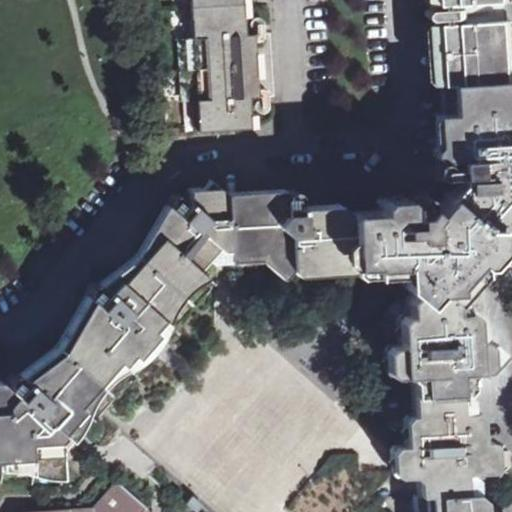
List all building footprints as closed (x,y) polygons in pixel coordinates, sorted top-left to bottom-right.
[(188,0),(189,37),(181,38),(184,100),(194,100),(195,130),(239,128),(237,97),(271,95),(267,33),(233,34),(231,0),(188,0)] [(435,18),(442,113),(434,113),(436,143),(432,149),(431,153),(438,157),(456,157),(457,173),(447,173),(440,181),(449,185),(432,204),(427,195),(415,210),(412,205),(407,205),(407,200),(401,195),(381,196),(375,202),(376,208),(345,209),(348,270),(400,266),(401,286),(410,292),(404,297),(405,312),(401,312),(396,318),(398,342),(388,343),(384,348),(385,369),(392,373),(404,373),(410,378),(411,393),(458,390),(457,370),(483,368),(488,363),(487,344),(482,339),(474,338),(472,313),(466,309),(453,308),(451,289),(455,289),(454,280),(510,215),(511,214),(511,182),(504,77),(499,0),(434,0),(435,7),(428,8),(426,11),(426,15),(429,18),(435,18)] [(162,323),(201,278),(194,272),(217,246),(220,249),(229,249),(230,260),(261,259),(282,277),(291,269),(296,273),(348,270),(345,209),(336,203),(284,206),(282,188),(223,191),(208,179),(198,188),(186,189),(187,201),(167,225),(161,220),(151,231),(153,233),(143,245),(145,247),(126,269),(123,267),(114,278),(110,276),(100,288),(105,293),(86,315),(80,310),(70,322),(72,324),(63,335),(65,338),(45,360),(42,359),(33,370),(30,368),(21,380),(23,383),(14,396),(0,383),(0,461),(12,460),(13,467),(28,466),(29,480),(60,479),(58,439),(62,435),(59,432),(78,410),(83,414),(86,413),(89,408),(154,332),(162,323)] [(483,511),(481,497),(474,491),(463,490),(461,470),(480,469),(487,470),(494,464),(493,444),(487,438),(480,437),(479,414),(472,409),(459,409),(458,390),(411,393),(413,413),(407,413),(403,419),(404,432),(405,437),(406,454),(426,473),(427,493),(424,493),(425,511),(483,511)] [(143,511),(143,508),(116,484),(91,511),(143,511)]
